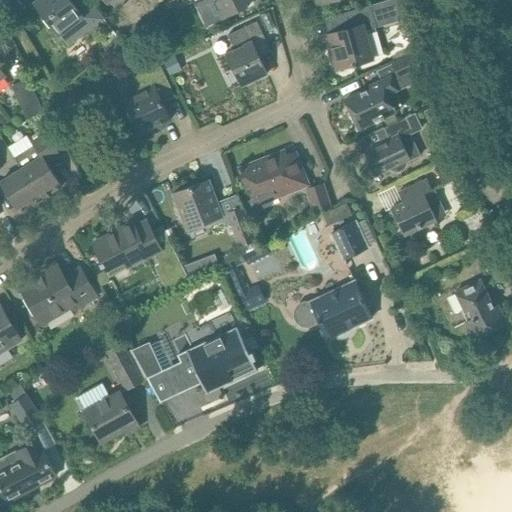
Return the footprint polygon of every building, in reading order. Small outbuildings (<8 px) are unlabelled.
[(39,0),(35,3),(59,35),(68,46),(71,44),(104,18),(91,2),(89,0),(39,0)] [(196,0),(198,4),(205,0),(213,0),(223,19),(230,16),(248,7),(246,3),(252,0),(196,0)] [(412,17),(407,0),(396,0),(370,7),(334,17),(339,32),(326,36),(336,70),(353,65),(353,67),(358,66),(357,63),(373,59),(365,29),(376,26),(412,17)] [(257,21),(244,27),(228,35),(235,50),(227,53),(242,86),(267,74),(257,52),(269,46),(257,21)] [(427,65),(420,51),(393,63),(400,78),(427,65)] [(163,61),(163,62),(170,75),(181,70),(174,55),(163,61)] [(159,64),(132,77),(139,93),(125,100),(142,134),(171,120),(159,96),(172,90),(159,64)] [(0,86),(9,80),(0,68),(0,86)] [(372,87),(345,100),(359,129),(381,119),(381,120),(386,118),(385,117),(395,112),(387,95),(398,90),(392,76),(371,85),(372,87)] [(44,112),(33,90),(28,78),(12,86),(27,120),(44,112)] [(421,126),(415,113),(384,127),(389,138),(364,150),(376,176),(390,170),(394,172),(399,172),(403,170),(406,167),(407,162),(420,156),(408,131),(421,126)] [(41,200),(49,195),(62,188),(47,163),(60,155),(49,131),(31,142),(33,146),(14,157),(41,200)] [(241,172),(247,187),(252,185),(260,204),(308,185),(296,153),(286,157),(284,151),(239,169),(240,173),(241,172)] [(14,158),(21,169),(1,181),(18,209),(30,201),(33,205),(41,200),(14,157),(14,158)] [(443,185),(462,176),(454,160),(436,168),(443,185)] [(391,208),(404,236),(437,220),(424,194),(432,190),(427,179),(398,193),(403,203),(391,208)] [(209,180),(173,194),(187,230),(213,220),(232,227),(227,214),(242,208),(236,194),(217,202),(209,180)] [(315,213),(331,209),(323,185),(308,190),(315,213)] [(337,222),(352,215),(347,204),(332,211),(337,222)] [(242,208),(227,214),(232,227),(240,247),(256,241),(243,207),(242,208)] [(118,230),(93,243),(103,262),(101,264),(103,268),(105,266),(107,270),(125,261),(128,266),(154,253),(160,250),(164,258),(175,253),(163,228),(153,233),(147,221),(135,227),(132,223),(118,230)] [(355,222),(332,233),(344,260),(368,249),(355,222)] [(267,246),(249,255),(253,264),(271,255),(267,246)] [(501,281),(511,276),(511,263),(507,252),(487,262),(495,279),(499,277),(501,281)] [(175,253),(164,258),(179,286),(189,281),(175,253)] [(204,271),(199,260),(184,266),(189,277),(204,271)] [(236,262),(227,265),(240,295),(249,291),(236,262)] [(21,288),(32,305),(42,323),(72,305),(75,309),(96,297),(79,268),(64,277),(58,267),(21,288)] [(105,272),(97,276),(102,286),(110,282),(105,272)] [(473,339),(478,337),(479,340),(493,334),(491,330),(507,323),(498,306),(494,308),(480,280),(456,292),(469,320),(465,322),(473,339)] [(356,281),(310,302),(304,303),(299,305),(295,310),(295,316),(297,322),(303,326),(309,326),(315,323),(318,319),(327,338),(333,336),(339,338),(345,337),(350,333),(353,327),(373,317),(356,281)] [(259,286),(249,291),(240,295),(247,309),(266,301),(259,286)] [(0,347),(3,346),(5,349),(21,340),(0,305),(0,347)] [(207,394),(218,388),(258,370),(253,360),(257,358),(253,351),(259,349),(253,336),(243,341),(237,327),(186,350),(187,351),(178,355),(193,387),(202,383),(207,394)] [(107,354),(126,389),(142,380),(123,346),(107,354)] [(175,396),(170,384),(163,370),(149,377),(161,402),(175,396)] [(137,423),(127,406),(120,392),(85,411),(102,443),(137,423)] [(11,405),(28,432),(44,422),(27,395),(11,405)] [(21,461),(0,471),(0,489),(7,502),(56,476),(38,441),(17,452),(21,461)]
